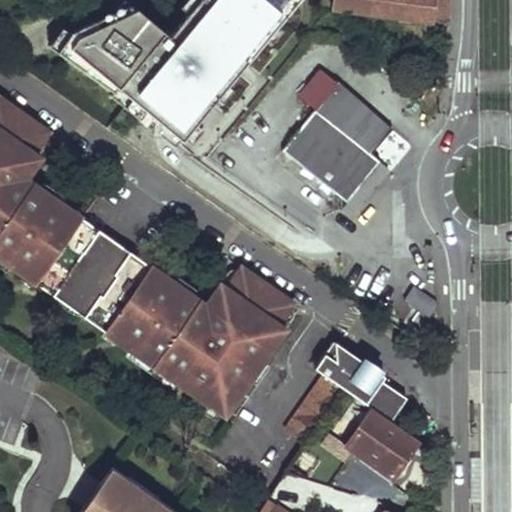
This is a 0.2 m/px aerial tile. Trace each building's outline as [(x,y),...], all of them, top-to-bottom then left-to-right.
[(180,143),(298,0),(195,0),(164,38),(133,11),(72,39),(66,49),(180,143)] [(331,0),(330,14),(433,27),(436,0),(331,0)] [(278,153),(346,201),(375,160),(367,154),(387,128),(357,106),(329,85),(308,112),(278,153)] [(0,259),(19,273),(22,269),(33,277),(30,281),(52,297),(56,293),(83,313),(80,317),(102,333),(105,328),(116,336),(113,341),(149,366),(152,362),(163,370),(160,374),(219,417),(281,331),(275,326),(290,306),(237,268),(223,290),(216,285),(204,302),(209,306),(206,310),(203,314),(195,315),(189,310),(195,302),(159,276),(155,281),(144,274),(147,268),(126,253),(122,259),(94,240),(98,233),(76,217),(73,222),(61,214),(65,209),(29,184),(22,193),(16,188),(15,180),(18,176),(20,173),(26,176),(38,158),(31,154),(46,133),(0,99),(0,259)] [(64,145),(59,142),(52,152),(56,155),(64,145)] [(29,184),(18,176),(15,180),(16,188),(22,193),(29,184)] [(76,217),(65,209),(61,214),(73,222),(76,217)] [(126,253),(98,233),(94,240),(122,259),(126,253)] [(219,270),(225,260),(221,257),(214,267),(219,270)] [(159,276),(147,268),(144,274),(155,281),(159,276)] [(19,273),(30,281),(33,277),(22,269),(19,273)] [(52,297),(80,317),(83,313),(56,293),(52,297)] [(403,314),(384,300),(378,309),(397,322),(403,314)] [(206,310),(195,302),(189,310),(195,315),(203,314),(206,310)] [(102,333),(113,341),(116,336),(105,328),(102,333)] [(330,338),(311,365),(322,373),(341,386),(369,406),(387,419),(404,397),(379,379),(381,374),(330,338)] [(149,366),(160,374),(163,370),(152,362),(149,366)] [(341,386),(322,373),(283,425),(302,440),(341,386)] [(387,419),(369,406),(342,443),(327,432),(318,444),(340,459),(348,448),(388,477),(415,438),(387,419)] [(476,459),(470,459),(470,503),(476,503),(480,503),(480,459),(476,459)] [(162,511),(159,509),(161,505),(153,499),(144,493),(141,497),(122,482),(107,472),(101,481),(83,507),(79,511),(162,511)] [(144,493),(153,499),(156,495),(127,475),(122,482),(141,497),(144,493)] [(288,511),(267,498),(257,511),(288,511)]
